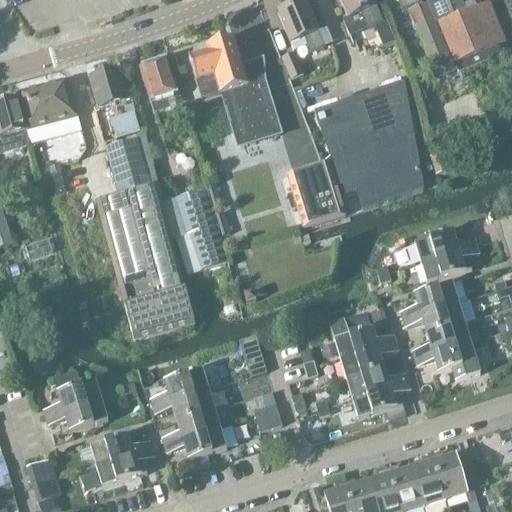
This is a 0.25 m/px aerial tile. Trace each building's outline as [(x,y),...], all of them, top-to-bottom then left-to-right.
[(376,10),(377,10),(372,0),(339,0),(349,22),(362,16),(368,31),(382,25),(376,10)] [(396,0),(398,4),(403,2),(408,13),(409,12),(424,6),(421,0),(396,0)] [(291,47),(305,41),(311,56),(325,50),(318,35),(319,35),(306,4),(278,16),(291,47)] [(409,12),(408,13),(430,65),(429,66),(435,82),(457,73),(456,71),(455,71),(448,57),(450,56),(435,20),(428,4),(424,6),(409,12)] [(439,25),(455,66),(499,49),(483,7),(439,25)] [(206,105),(226,98),(241,149),(280,137),(264,83),(248,88),(234,45),(207,53),(209,58),(190,63),(197,86),(200,85),(206,105)] [(281,58),(291,81),(303,77),(293,53),(281,58)] [(155,117),(171,112),(173,117),(185,114),(169,61),(163,63),(160,61),(154,63),(152,67),(141,70),(155,117)] [(117,74),(91,81),(100,112),(114,108),(118,122),(112,124),(117,142),(140,135),(130,102),(125,103),(117,74)] [(17,97),(29,141),(36,139),(34,132),(78,120),(68,83),(17,97)] [(404,85),(315,114),(343,198),(409,175),(415,195),(423,192),(423,191),(404,85)] [(0,156),(28,149),(16,103),(0,106),(0,156)] [(480,121),(464,126),(469,143),(485,138),(480,121)] [(118,198),(151,189),(138,142),(106,151),(118,198)] [(444,155),(430,159),(435,177),(449,174),(444,155)] [(287,177),(304,231),(346,218),(329,164),(287,177)] [(172,244),(162,208),(157,188),(151,189),(118,198),(102,203),(98,210),(135,344),(195,328),(172,244)] [(202,274),(227,266),(204,194),(162,208),(172,244),(190,238),(202,274)] [(0,207),(0,249),(13,245),(1,207),(0,207)] [(420,266),(475,249),(472,241),(455,246),(452,235),(414,247),(420,266)] [(426,286),(464,275),(460,263),(477,258),(475,249),(420,266),(426,286)] [(387,270),(377,273),(379,280),(389,277),(387,270)] [(389,277),(379,280),(381,287),(391,284),(389,277)] [(497,296),(507,293),(506,290),(504,284),(494,287),(497,296)] [(461,285),(415,300),(418,311),(401,316),(403,324),(459,307),(466,305),(461,285)] [(509,299),(507,293),(497,296),(499,302),(509,299)] [(459,307),(403,324),(405,332),(423,327),(426,339),(465,327),(459,307)] [(343,324),(328,329),(340,365),(395,348),(392,340),(374,346),(371,333),(348,340),(343,324)] [(413,356),(415,364),(471,347),(465,327),(426,339),(430,351),(413,356)] [(259,351),(256,339),(239,344),(243,356),(259,351)] [(418,372),(435,367),(438,378),(451,374),(455,387),(481,379),(471,347),(415,364),(418,372)] [(395,348),(340,365),(346,385),(383,373),(379,362),(398,357),(395,348)] [(306,376),(316,373),(313,363),(303,366),(306,376)] [(386,385),(383,373),(346,385),(352,405),(407,387),(404,379),(386,385)] [(153,409),(208,393),(202,374),(165,385),(168,396),(151,402),(153,409)] [(61,407),(44,412),(46,420),(102,404),(96,384),(80,389),(76,375),(54,382),(61,407)] [(135,393),(134,387),(133,386),(124,388),(126,396),(135,393)] [(409,396),(407,387),(352,405),(358,424),(395,412),(391,402),(409,396)] [(135,393),(126,396),(128,403),(137,401),(135,393)] [(176,424),(214,412),(208,393),(153,409),(155,417),(172,412),(176,424)] [(315,405),(318,415),(328,412),(325,402),(315,405)] [(107,423),(102,404),(46,420),(49,428),(66,423),(69,434),(107,423)] [(255,421),(277,415),(275,407),(253,414),(255,421)] [(220,432),(214,412),(176,424),(179,436),(162,441),(164,449),(220,432)] [(281,428),(277,415),(255,421),(259,435),(281,428)] [(226,452),(220,432),(164,449),(167,456),(184,451),(188,463),(226,452)] [(150,453),(148,445),(130,450),(126,439),(89,450),(95,470),(150,453)] [(153,462),(150,453),(95,470),(101,489),(138,478),(135,467),(153,462)] [(432,458),(446,503),(467,497),(469,505),(477,503),(471,483),(464,485),(456,459),(444,463),(442,455),(432,458)] [(446,503),(432,458),(422,461),(424,469),(412,472),(424,510),(446,503)] [(481,462),(472,465),(477,478),(485,475),(481,462)] [(27,470),(32,489),(55,482),(50,463),(27,470)] [(416,511),(424,510),(412,472),(400,476),(398,468),(388,471),(400,511),(416,511)] [(400,511),(388,471),(367,478),(369,485),(377,511),(400,511)] [(485,475),(477,478),(480,488),(489,486),(485,475)] [(377,511),(369,485),(357,489),(355,481),(345,484),(353,511),(377,511)] [(55,482),(32,489),(37,505),(60,498),(55,482)] [(338,495),(324,499),(327,511),(353,511),(345,484),(335,487),(338,495)] [(0,508),(5,507),(15,504),(14,498),(0,501),(0,508)]
